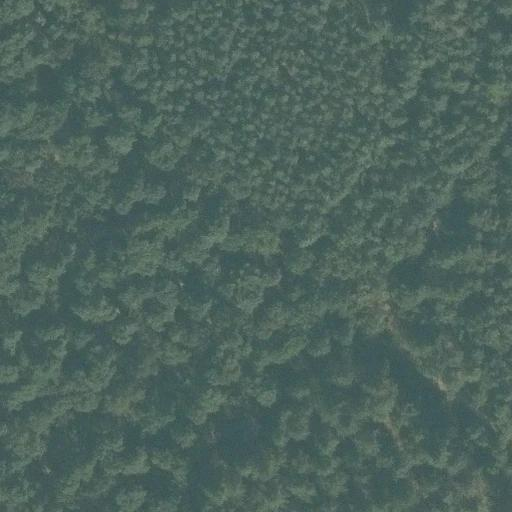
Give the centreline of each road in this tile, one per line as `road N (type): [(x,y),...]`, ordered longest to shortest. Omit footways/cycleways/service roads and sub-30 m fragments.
road 1 (track): [(383,327),(511,130)]
road 2 (track): [(511,445),(383,327)]
